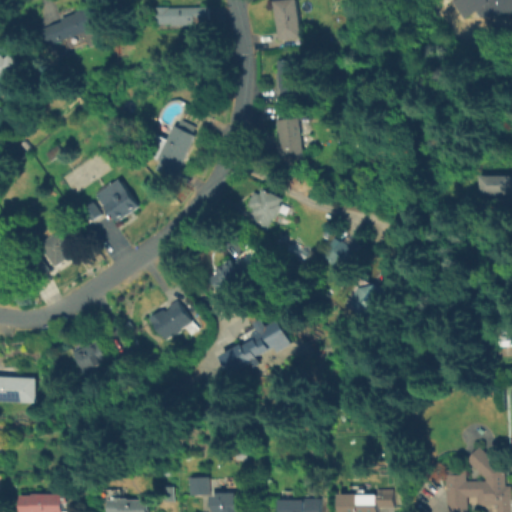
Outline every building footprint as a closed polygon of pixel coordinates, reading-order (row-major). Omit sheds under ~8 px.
[(296,0),(301,37),(279,40),(274,2),(288,0),(296,0)] [(449,0),(511,0),(511,10),(486,11),(487,17),(477,17),(476,9),(460,18),(449,0)] [(98,5),(106,24),(46,46),(39,30),(64,21),(63,19),(78,13),(78,12),(83,10),(84,11),(98,5)] [(170,7),(170,9),(208,8),(209,27),(195,28),(195,24),(173,25),(173,23),(158,23),(158,7),(170,7)] [(0,53),(2,52),(8,58),(12,54),(22,65),(12,74),(10,71),(2,78),(5,82),(0,86),(0,53)] [(299,86),(299,96),(283,97),(282,87),(280,87),(279,60),(300,59),(301,86),(299,86)] [(196,134),(175,177),(158,168),(162,159),(149,152),(159,133),(170,139),(189,103),(205,112),(194,133),(196,134)] [(298,119),(302,158),(281,160),(278,131),(277,131),(276,121),(279,120),(278,112),(306,109),(307,118),(298,119)] [(65,152),(53,160),(48,153),(59,144),(65,152)] [(511,199),(487,199),(487,176),(511,176),(511,199)] [(139,206),(118,222),(99,194),(121,179),(139,206)] [(266,187),(284,196),(281,203),(283,204),(277,216),(275,215),(268,228),(255,221),(259,213),(256,212),(259,206),(251,203),(258,190),(263,193),(266,187)] [(105,213),(90,223),(82,212),(97,202),(105,213)] [(77,252),(57,266),(42,244),(65,228),(77,246),(75,247),(77,252)] [(337,237),(343,241),(345,240),(359,251),(346,271),(325,257),(337,237)] [(292,239),(310,250),(303,262),(285,252),(292,239)] [(50,268),(40,274),(31,261),(41,255),(50,268)] [(242,256),(252,269),(220,290),(211,275),(219,270),(218,269),(235,258),(236,260),(242,256)] [(396,306),(381,318),(362,312),(359,298),(366,286),(381,282),(392,289),(396,306)] [(176,302),(196,330),(189,335),(184,327),(178,331),(178,333),(175,335),(172,335),(165,340),(151,321),(164,311),(165,314),(171,310),(169,307),(176,302)] [(242,319),(249,331),(264,323),(267,327),(280,319),(293,343),(279,351),(276,345),(253,358),(256,363),(233,375),(222,355),(239,345),(227,329),(242,319)] [(107,361),(85,373),(75,352),(97,341),(107,361)] [(134,361),(122,368),(115,356),(128,349),(134,361)] [(0,374),(38,376),(37,400),(0,398),(0,374)] [(486,445),(472,460),(489,477),(489,480),(470,479),(470,473),(450,473),(450,511),(511,511),(511,485),(510,485),(509,471),(486,445)] [(210,496),(193,496),(192,479),(210,479),(210,496)] [(398,489),(398,506),(383,507),(383,511),(343,511),(343,493),(363,493),(362,489),(371,488),(371,493),(382,494),(382,489),(392,488),(392,486),(396,486),(396,488),(398,489)] [(177,487),(177,500),(168,500),(168,487),(177,487)] [(239,493),(239,511),(215,511),(215,496),(220,496),(220,493),(239,493)] [(74,511),(24,511),(24,496),(69,495),(69,502),(64,503),(64,511),(74,511)] [(322,497),(322,511),(282,511),(282,499),(307,499),(307,497),(322,497)] [(122,498),(123,500),(124,499),(127,499),(131,501),(149,501),(149,511),(110,511),(110,501),(117,501),(117,498),(122,498)]
